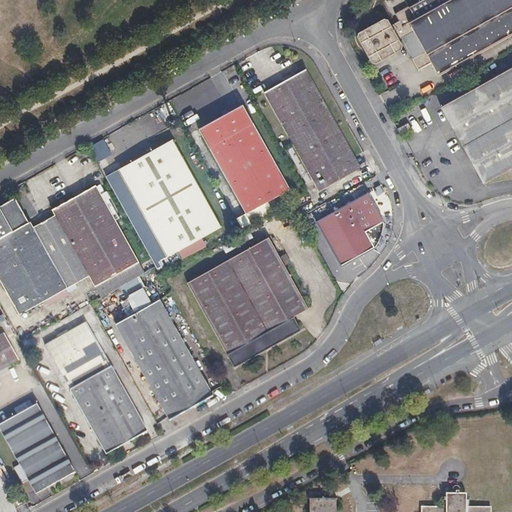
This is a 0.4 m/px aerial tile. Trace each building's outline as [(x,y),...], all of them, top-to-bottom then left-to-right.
[(400,20),(391,25),(369,37),(377,51),(400,39),(402,37),(420,70),(433,63),(440,76),(511,35),(511,0),(418,0),(396,13),(400,20)] [(369,37),(391,25),(388,20),(387,18),(384,18),(360,32),(358,33),(358,36),(366,52),(372,61),(375,62),(377,62),(401,49),(402,47),(403,44),(400,39),(377,51),(369,37)] [(511,67),(441,107),(484,183),(511,167),(511,67)] [(307,69),(265,92),(320,190),(361,168),(333,117),(307,69)] [(200,129),(246,213),(290,188),(244,105),(229,112),(216,89),(203,96),(214,116),(221,112),(223,116),(200,129)] [(398,129),(403,138),(413,132),(408,123),(398,129)] [(173,139),(119,169),(168,256),(222,226),(173,139)] [(55,214),(44,220),(78,282),(89,276),(95,286),(140,261),(96,185),(53,209),(55,214)] [(290,188),(246,213),(251,222),(296,197),(290,188)] [(369,193),(318,222),(341,265),(375,246),(379,239),(383,229),(384,220),(369,193)] [(78,282),(44,220),(34,226),(31,221),(30,222),(16,197),(0,206),(0,276),(4,285),(20,314),(78,282)] [(244,211),(234,216),(240,227),(249,222),(244,211)] [(194,294),(227,354),(293,317),(308,309),(269,238),(188,283),(194,294)] [(136,313),(118,324),(170,418),(213,394),(160,300),(152,305),(143,288),(130,294),(129,296),(127,297),(136,313)] [(293,317),(227,354),(236,370),(302,333),(293,317)] [(86,323),(46,346),(106,454),(147,431),(86,323)] [(6,337),(0,340),(0,379),(23,367),(6,337)] [(29,401),(15,409),(17,413),(32,405),(29,401)] [(38,404),(0,425),(0,428),(36,494),(75,472),(38,404)] [(447,493),(446,507),(459,507),(459,498),(463,498),(465,500),(464,503),(463,505),(463,507),(467,507),(467,493),(460,493),(460,496),(452,496),(452,493),(447,493)] [(12,500),(17,509),(27,504),(22,495),(12,500)] [(318,499),(310,499),(310,511),(335,511),(335,499),(328,499),(328,496),(318,496),(318,499)] [(490,511),(491,510),(488,507),(467,507),(463,507),(463,505),(464,503),(465,500),(463,498),(459,498),(459,507),(446,507),(422,507),(421,509),(420,511),(490,511)]
